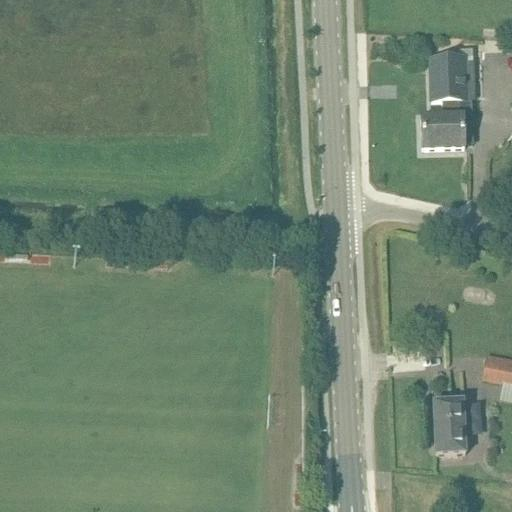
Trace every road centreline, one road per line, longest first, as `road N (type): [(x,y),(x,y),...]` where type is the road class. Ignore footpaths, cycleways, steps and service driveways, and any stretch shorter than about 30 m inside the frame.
road 1 (secondary): [(348,511),(335,212)]
road 2 (secondary): [(335,212),(324,0)]
road 3 (unclassified): [(511,238),(358,211)]
